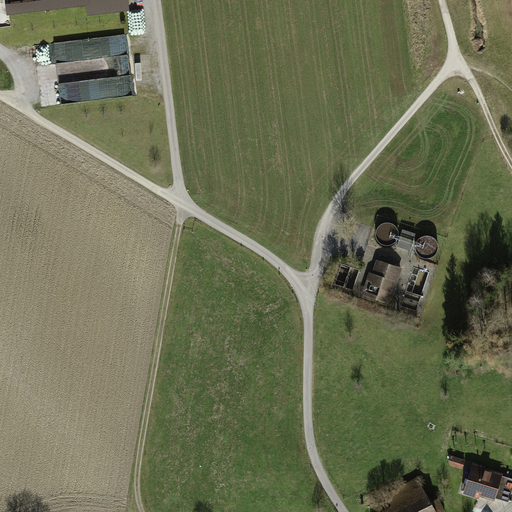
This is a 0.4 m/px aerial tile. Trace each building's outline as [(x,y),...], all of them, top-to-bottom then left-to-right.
[(130,0),(1,0),(3,18),(131,7),(130,0)] [(56,64),(61,102),(94,98),(93,91),(86,92),(85,83),(82,83),(80,63),(67,65),(67,63),(56,64)] [(405,228),(399,245),(412,250),(418,232),(405,228)] [(378,255),(365,292),(392,301),(405,265),(378,255)] [(468,461),(453,457),(450,466),(465,471),(468,461)] [(511,474),(474,463),(465,495),(482,500),(483,495),(511,503),(511,474)] [(392,507),(382,511),(445,511),(438,498),(432,502),(419,477),(386,495),(392,507)]
